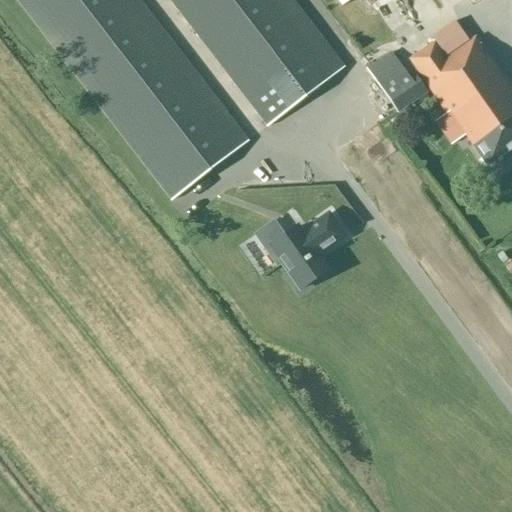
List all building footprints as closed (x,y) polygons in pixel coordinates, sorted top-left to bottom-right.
[(14,0),(171,202),(248,142),(137,0),(14,0)] [(168,0),(267,128),(343,68),(290,0),(168,0)] [(486,167),(511,148),(511,93),(474,38),(444,59),(433,43),(408,60),(462,138),(486,167)] [(396,114),(426,93),(412,73),(407,77),(390,53),(365,70),(396,114)] [(289,251),(257,275),(271,293),(275,289),(294,314),(321,294),(310,279),(336,259),(319,237),(293,257),(289,251)]
